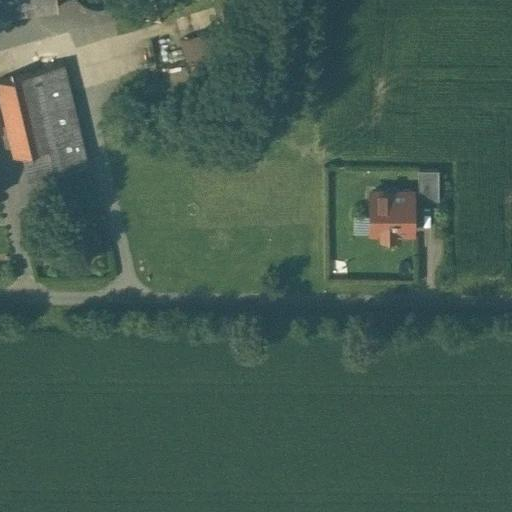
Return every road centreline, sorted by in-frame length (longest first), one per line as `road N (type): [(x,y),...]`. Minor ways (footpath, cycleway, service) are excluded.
road 1 (unclassified): [(0,300),(511,302)]
road 2 (track): [(130,302),(85,53),(65,24),(0,39)]
